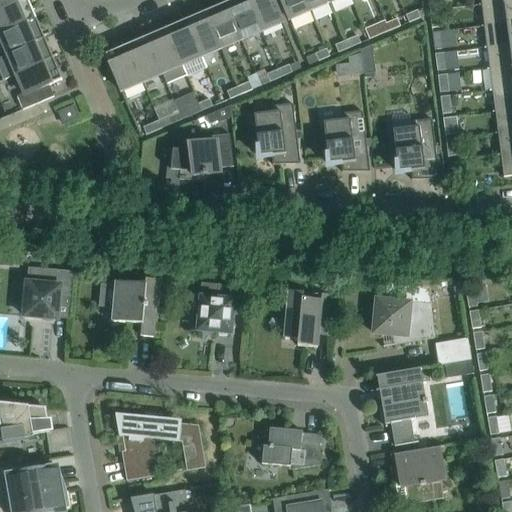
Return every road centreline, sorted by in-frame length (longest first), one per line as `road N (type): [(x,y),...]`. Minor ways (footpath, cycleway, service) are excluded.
road 1 (residential): [(368,511),(348,404),(326,394),(72,376)]
road 2 (residential): [(242,196),(399,213),(511,202)]
road 3 (residential): [(72,376),(93,511)]
